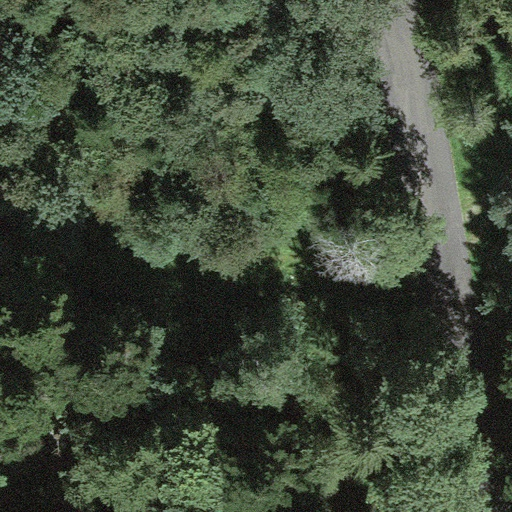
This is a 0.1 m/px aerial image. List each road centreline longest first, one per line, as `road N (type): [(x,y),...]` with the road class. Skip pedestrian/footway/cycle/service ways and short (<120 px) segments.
road 1 (tertiary): [(484,511),(397,0)]
road 2 (track): [(0,261),(442,266)]
